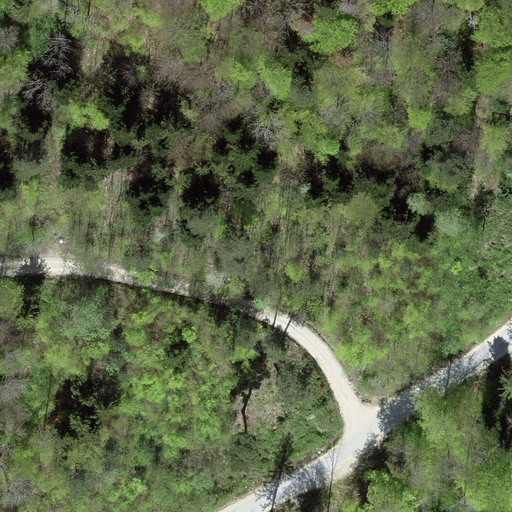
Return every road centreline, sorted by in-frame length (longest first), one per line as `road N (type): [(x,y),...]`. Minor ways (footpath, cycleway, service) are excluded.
road 1 (track): [(0,266),(117,270),(278,316),(329,359),(363,434)]
road 2 (unclassified): [(240,511),(511,337)]
